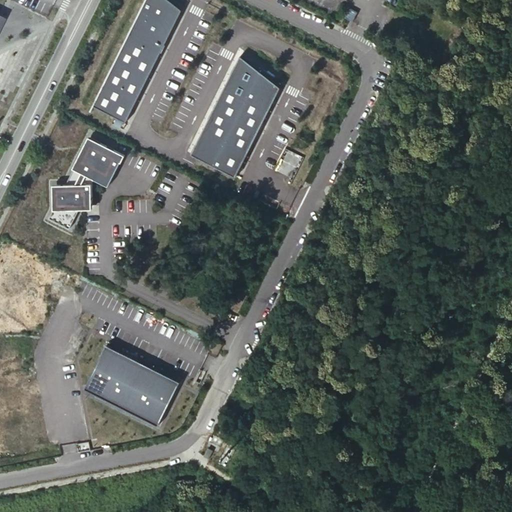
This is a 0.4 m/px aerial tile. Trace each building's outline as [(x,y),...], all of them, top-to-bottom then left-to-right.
[(132,118),(187,6),(179,0),(148,0),(98,102),(132,118)] [(347,14),(354,17),(358,10),(351,6),(347,14)] [(286,84),(245,52),(197,151),(242,173),(286,84)] [(78,212),(90,211),(90,186),(93,181),(107,188),(123,157),(88,139),(72,170),(64,187),(52,187),(52,211),(48,219),(69,229),(78,212)] [(41,332),(47,319),(35,314),(29,327),(41,332)] [(179,382),(105,346),(84,389),(158,425),(179,382)]
